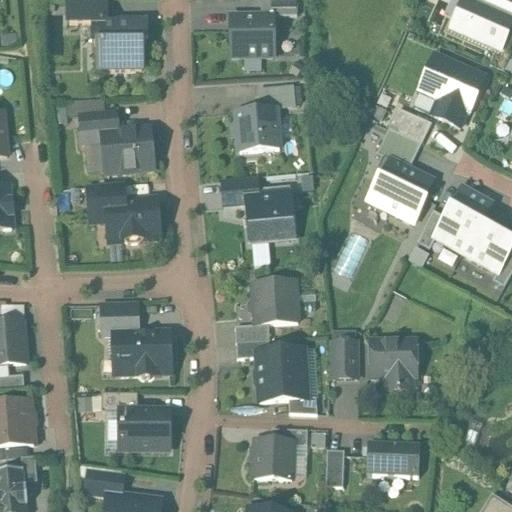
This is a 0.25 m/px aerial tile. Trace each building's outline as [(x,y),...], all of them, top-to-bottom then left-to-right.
[(511,25),(511,0),(464,0),(455,21),(459,23),(459,24),(472,29),(467,38),(500,53),(511,25)] [(297,20),(297,1),(261,1),(261,19),(273,19),(273,20),(297,20)] [(105,25),(105,2),(69,2),(69,27),(94,27),(94,26),(105,25)] [(273,20),(273,19),(261,19),(231,19),(231,61),(273,61),(273,20)] [(105,25),(94,26),(94,27),(94,49),(98,49),(98,72),(141,72),(141,49),(145,49),(145,25),(105,25)] [(485,81),(435,59),(419,95),(438,104),(431,119),(460,131),(466,116),(468,117),(485,81)] [(253,111),(296,110),(295,88),(252,89),(253,111)] [(276,113),(236,117),(240,157),(279,153),(276,113)] [(116,116),(80,119),(82,147),(103,145),(102,138),(117,136),(116,116)] [(117,136),(102,138),(103,145),(105,178),(153,173),(150,133),(117,136)] [(433,185),(384,161),(374,181),(378,184),(368,206),(413,228),(425,204),(424,203),(433,185)] [(257,181),(221,185),(224,212),(246,210),(259,209),(259,201),(257,181)] [(123,188),(87,191),(90,228),(108,227),(109,246),(123,245),(128,248),(140,247),(143,243),(159,241),(156,204),(125,207),(123,188)] [(290,190),(263,193),(263,200),(259,201),(259,209),(246,210),(250,247),(295,243),(290,190)] [(0,191),(0,232),(12,232),(11,218),(13,218),(11,204),(9,204),(8,191),(0,191)] [(433,241),(463,258),(482,223),(491,208),(461,191),(433,241)] [(511,240),(482,223),(463,258),(498,278),(511,253),(511,240)] [(333,272),(350,280),(368,240),(351,232),(333,272)] [(409,262),(422,269),(429,256),(416,249),(409,262)] [(295,285),(252,287),(255,329),(268,328),(297,326),(295,285)] [(137,307),(101,308),(102,339),(113,339),(113,337),(138,337),(137,307)] [(22,328),(0,329),(0,367),(26,366),(22,328)] [(255,329),(235,330),(236,346),(268,344),(269,344),(268,328),(255,329)] [(138,337),(113,337),(113,339),(114,377),(138,377),(142,381),(150,381),(154,376),(170,376),(169,336),(138,337)] [(268,344),(236,346),(237,362),(257,361),(257,357),(269,356),(268,344)] [(415,345),(371,346),(371,380),(387,379),(387,394),(410,393),(410,379),(415,379),(415,345)] [(356,346),(332,346),(333,382),(357,382),(356,346)] [(269,356),(257,357),(257,361),(260,405),(288,403),(306,402),(306,401),(303,354),(269,356)] [(137,396),(101,396),(101,414),(120,415),(120,413),(137,414),(137,396)] [(316,401),(306,401),(306,402),(288,403),(289,416),(317,418),(316,401)] [(29,404),(0,406),(0,450),(27,448),(33,447),(29,404)] [(137,414),(120,413),(120,415),(120,451),(168,452),(168,414),(137,414)] [(307,433),(271,432),(271,444),(293,445),(293,447),(307,448),(307,433)] [(271,444),(255,443),(254,481),(291,482),(293,447),(293,445),(271,444)] [(420,448),(368,446),(366,478),(418,480),(420,448)] [(27,448),(0,450),(0,462),(21,461),(28,460),(27,448)] [(344,454),(327,453),(325,489),(342,490),(344,454)] [(28,460),(21,461),(22,472),(23,472),(24,485),(37,484),(35,459),(28,460)] [(22,472),(0,474),(0,511),(26,511),(26,508),(27,507),(25,489),(24,489),(24,485),(23,472),(22,472)] [(123,479),(88,475),(85,496),(107,498),(107,497),(121,499),(123,479)] [(121,499),(107,497),(107,498),(105,511),(159,511),(161,504),(121,499)] [(511,511),(511,508),(500,501),(492,511),(511,511)]
